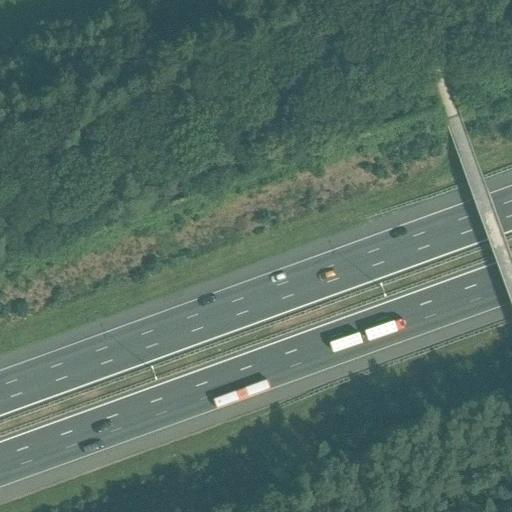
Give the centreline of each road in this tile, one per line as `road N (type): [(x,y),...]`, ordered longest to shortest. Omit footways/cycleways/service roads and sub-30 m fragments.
road 1 (motorway): [(511,210),(0,395)]
road 2 (motorway): [(0,463),(511,278)]
